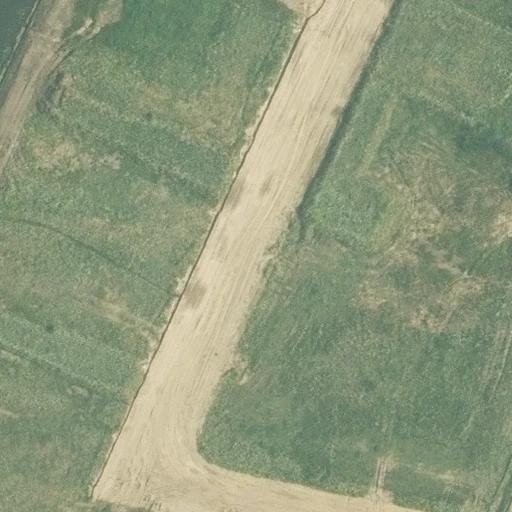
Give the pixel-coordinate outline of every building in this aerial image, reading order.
[(478,0),(478,2),(494,9),(498,0),(478,0)] [(511,0),(502,0),(497,11),(511,17),(511,0)] [(412,52),(352,133),(389,159),(422,114),(511,178),(511,123),(412,51),(412,52)] [(310,122),(304,135),(311,139),(317,125),(310,122)] [(407,206),(333,371),(349,378),(340,396),(445,443),(511,294),(511,209),(440,177),(431,195),(382,173),(373,191),(407,206)] [(324,202),(315,220),(351,236),(359,218),(324,202)] [(315,220),(308,238),(343,253),(351,236),(315,220)] [(308,238),(300,255),(335,271),(343,253),(308,238)] [(300,255),(292,273),(327,288),(335,271),(300,255)] [(292,273),(284,290),(319,306),(327,288),(292,273)] [(284,290),(276,308),(311,323),(319,306),(284,290)] [(276,308),(268,325),(303,341),(311,323),(276,308)] [(268,325),(260,343),(295,358),(303,341),(268,325)] [(260,343),(252,360),(288,376),(295,358),(260,343)] [(252,360),(244,378),(280,393),(288,376),(252,360)] [(244,378),(237,395),(272,411),(280,393),(244,378)] [(237,395),(229,413),(264,428),(272,411),(237,395)] [(229,413),(221,430),(256,446),(264,428),(229,413)] [(221,430),(213,448),(248,463),(256,446),(221,430)] [(213,448),(205,466),(240,482),(248,463),(213,448)] [(309,453),(301,491),(320,495),(328,457),(309,453)] [(328,457),(320,495),(339,499),(347,461),(328,457)] [(347,461),(339,499),(358,503),(366,465),(347,461)] [(366,465),(358,503),(377,507),(385,469),(366,465)] [(385,469),(377,507),(396,511),(403,473),(385,469)] [(511,474),(507,472),(500,487),(511,492),(511,474)] [(403,473),(396,511),(402,511),(414,511),(422,477),(403,473)] [(422,477),(414,511),(434,511),(441,480),(422,477)] [(441,480),(434,511),(454,511),(461,485),(441,480)] [(511,492),(500,487),(493,503),(511,511),(511,492)] [(511,511),(493,503),(488,511),(511,511)]
